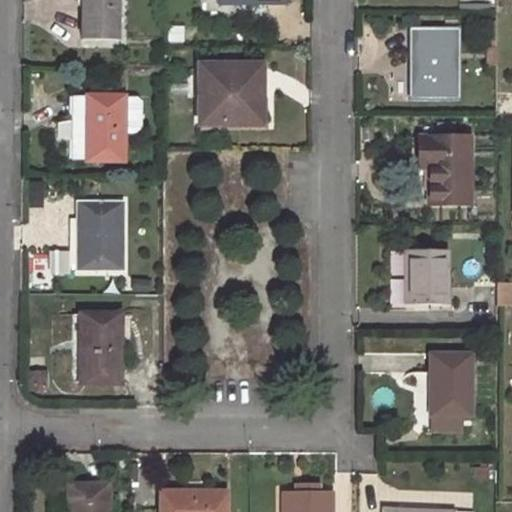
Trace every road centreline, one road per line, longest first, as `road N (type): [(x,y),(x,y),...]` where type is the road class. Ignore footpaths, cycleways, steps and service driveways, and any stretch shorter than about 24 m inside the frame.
road 1 (residential): [(335,0),(339,407),(331,425),(312,433),(0,429)]
road 2 (residential): [(1,0),(0,182)]
